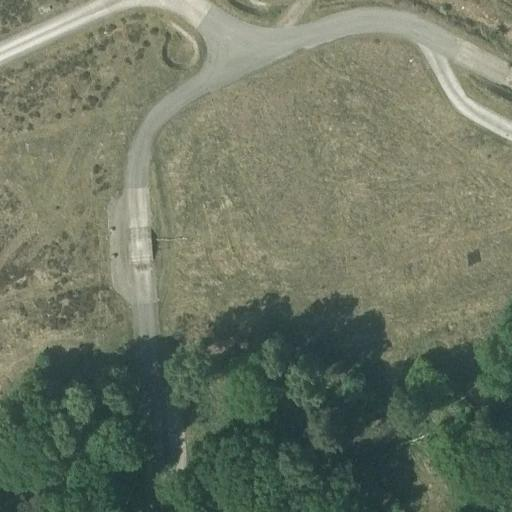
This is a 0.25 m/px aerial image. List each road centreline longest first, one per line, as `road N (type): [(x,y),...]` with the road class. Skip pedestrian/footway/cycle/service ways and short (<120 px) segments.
road 1 (unknown): [(246,37),(159,115),(140,164),(157,511)]
road 2 (unknown): [(158,0),(167,13),(0,255)]
